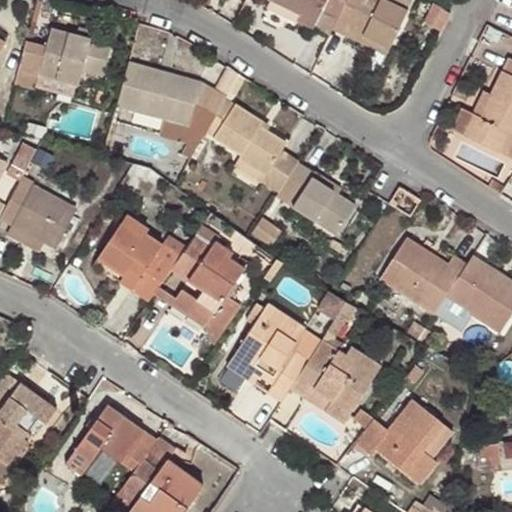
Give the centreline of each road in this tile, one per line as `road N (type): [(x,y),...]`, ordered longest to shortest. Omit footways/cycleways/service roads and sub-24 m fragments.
road 1 (residential): [(264,511),(283,481),(43,313),(0,292)]
road 2 (residential): [(395,149),(147,0)]
road 3 (residential): [(480,0),(395,149)]
road 4 (residential): [(511,223),(395,149)]
